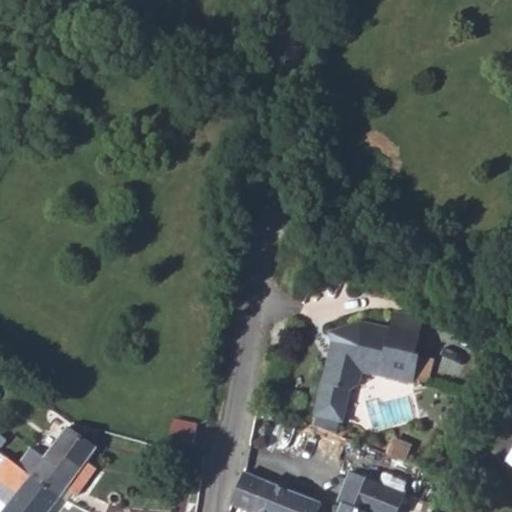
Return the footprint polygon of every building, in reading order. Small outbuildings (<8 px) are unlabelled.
[(368,372),(380,366),(392,370),(392,371),(391,374),(390,376),(391,379),(394,381),(420,388),(420,386),(427,362),(422,361),(431,326),(403,319),(398,335),(370,328),(368,333),(358,330),(338,335),(343,352),(338,371),(333,374),(330,385),(329,385),(321,416),(323,417),(321,427),(342,435),(345,422),(348,422),(356,390),(365,384),(368,374),(368,372)] [(439,366),(427,362),(420,386),(432,390),(439,366)] [(368,372),(368,374),(394,381),(391,379),(390,376),(391,374),(392,371),(392,370),(380,366),(368,372)] [(189,454),(196,425),(173,420),(166,447),(166,448),(189,454)] [(31,447),(17,465),(58,499),(64,490),(83,463),(95,447),(67,426),(44,457),(31,447)] [(2,511),(47,511),(58,499),(17,465),(2,453),(0,455),(0,462),(1,463),(0,464),(0,469),(20,487),(1,510),(2,511)] [(64,490),(74,497),(93,471),(83,463),(64,490)] [(320,505),(243,473),(231,504),(250,511),(397,511),(405,495),(350,472),(337,503),(342,505),(338,511),(317,511),(320,505)]
